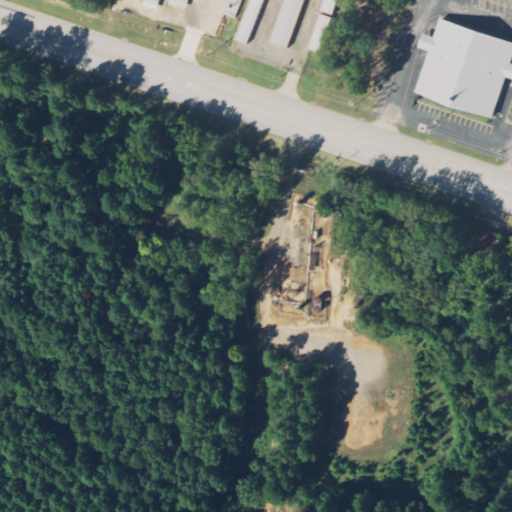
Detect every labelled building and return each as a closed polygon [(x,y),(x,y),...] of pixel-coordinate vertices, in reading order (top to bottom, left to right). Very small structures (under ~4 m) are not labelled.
[(237,14),(242,0),(226,0),(223,9),(237,14)] [(264,0),(248,44),(237,40),(252,0),(264,0)] [(285,0),(305,0),(289,48),(271,42),(285,0)] [(324,0),(337,0),(333,15),(321,11),(324,0)] [(320,14),(333,18),(322,52),(310,48),(320,14)] [(442,19),(511,41),(511,79),(508,79),(495,117),(419,91),(432,51),(421,48),(426,34),(436,37),(442,19)]
